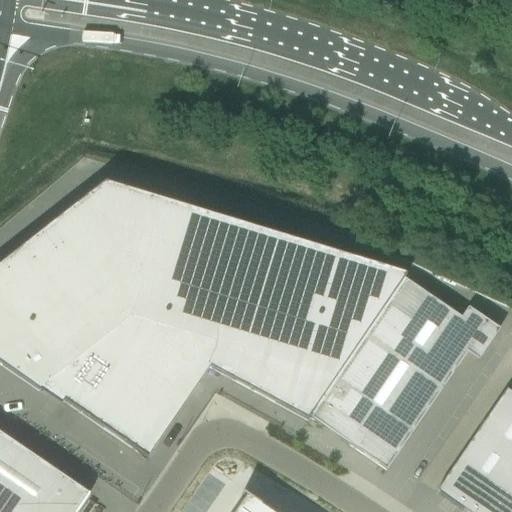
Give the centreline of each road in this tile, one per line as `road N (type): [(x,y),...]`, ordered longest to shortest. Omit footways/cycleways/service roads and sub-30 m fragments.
road 1 (primary): [(1,28),(278,83),(511,175)]
road 2 (primary): [(511,133),(326,52),(111,0)]
road 3 (unclassified): [(370,511),(229,431),(198,442),(151,511)]
